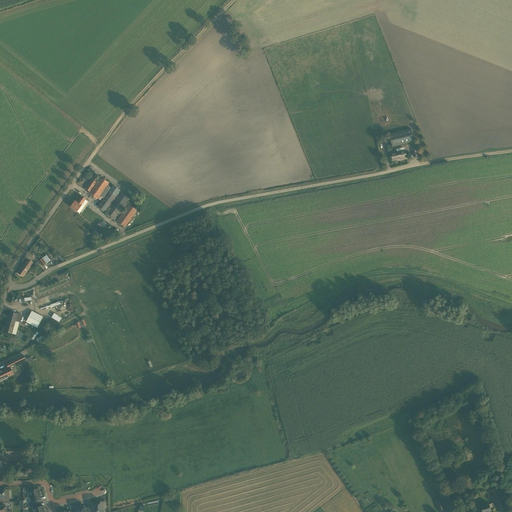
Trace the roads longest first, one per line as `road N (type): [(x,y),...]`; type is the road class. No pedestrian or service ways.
road 1 (unclassified): [(6,287),(25,286),(209,205),(419,164)]
road 2 (track): [(93,150),(233,0)]
road 3 (unclassified): [(6,287),(93,150)]
